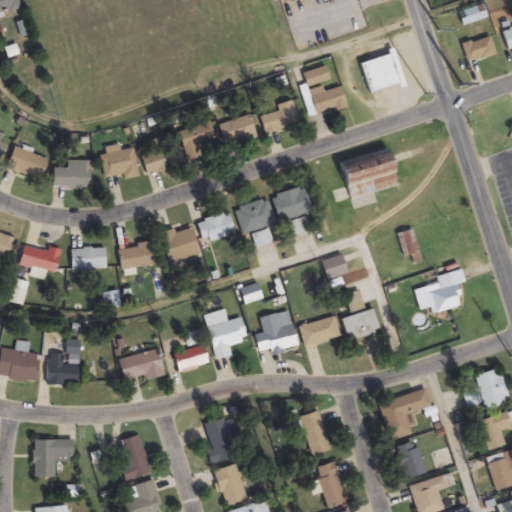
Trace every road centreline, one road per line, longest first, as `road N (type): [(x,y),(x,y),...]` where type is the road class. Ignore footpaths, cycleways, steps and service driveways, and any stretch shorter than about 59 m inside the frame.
road 1 (residential): [(0,416),(79,426),(123,421),(241,391),(335,386),(511,336)]
road 2 (residential): [(449,104),(154,207),(97,219),(42,215),(0,201)]
road 3 (tertiary): [(511,296),(415,0)]
road 4 (residential): [(165,410),(195,511),(335,386)]
